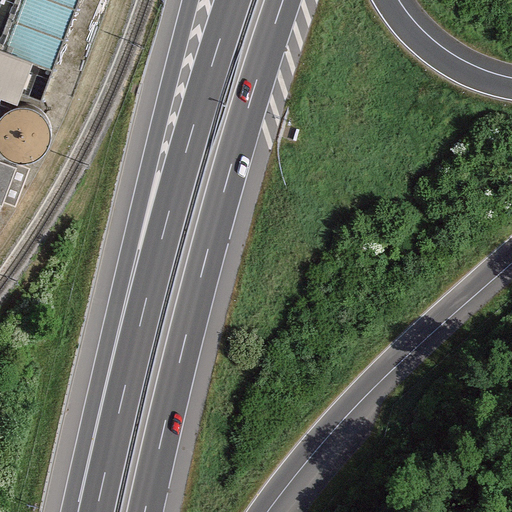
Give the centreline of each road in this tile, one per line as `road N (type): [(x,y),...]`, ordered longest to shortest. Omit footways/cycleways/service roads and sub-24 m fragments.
road 1 (motorway): [(143,511),(204,260),(282,0)]
road 2 (motorway): [(232,0),(158,245),(95,509)]
road 3 (motorway): [(190,0),(157,142),(95,509)]
road 4 (motorway): [(259,511),(341,407),(511,250)]
road 5 (motorway): [(511,86),(446,60),(413,35),(388,0)]
